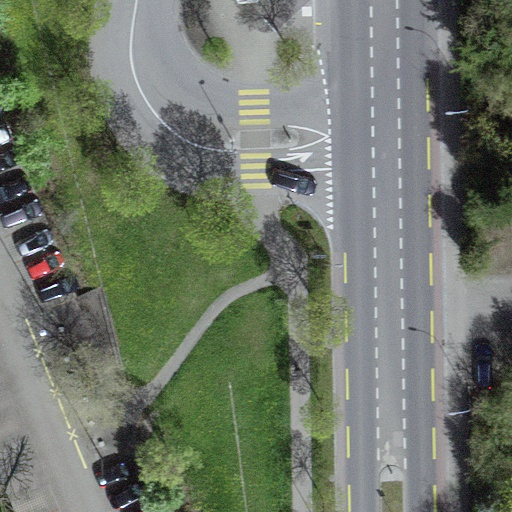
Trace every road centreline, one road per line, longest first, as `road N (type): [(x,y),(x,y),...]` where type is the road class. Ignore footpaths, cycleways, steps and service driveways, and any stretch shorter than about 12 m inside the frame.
road 1 (primary): [(387,137),(393,511)]
road 2 (residential): [(387,137),(184,134),(139,88),(131,35),(137,0)]
road 3 (primary): [(386,0),(387,137)]
